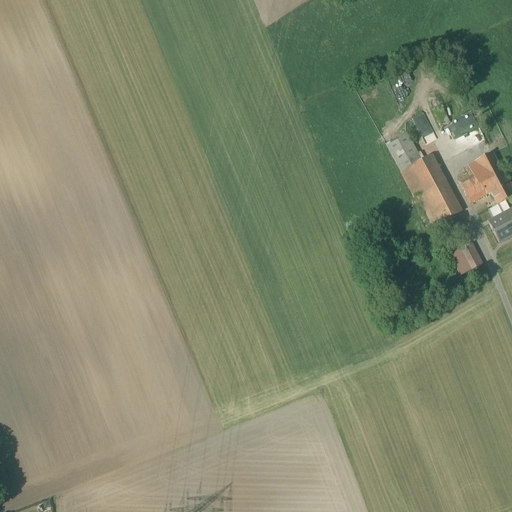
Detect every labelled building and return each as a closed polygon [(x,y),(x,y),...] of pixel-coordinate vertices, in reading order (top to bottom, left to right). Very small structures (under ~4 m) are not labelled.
[(427,114),(415,118),(425,145),(437,141),(427,114)] [(407,134),(386,146),(401,174),(424,161),(420,154),(418,155),(407,134)] [(492,154),(474,164),(468,167),(473,177),(459,184),(470,205),(491,194),(485,183),(502,173),(492,154)] [(424,161),(401,174),(414,198),(416,197),(433,228),(461,213),(432,157),(424,161)] [(511,198),(511,192),(502,173),(485,183),(491,194),(497,207),(505,203),(511,198)] [(505,203),(497,207),(503,217),(510,213),(505,203)] [(484,208),(474,213),(478,219),(487,214),(484,208)] [(503,217),(488,225),(499,245),(499,244),(511,236),(511,212),(510,213),(503,217)] [(472,248),(460,253),(470,272),(482,266),(472,248)]
